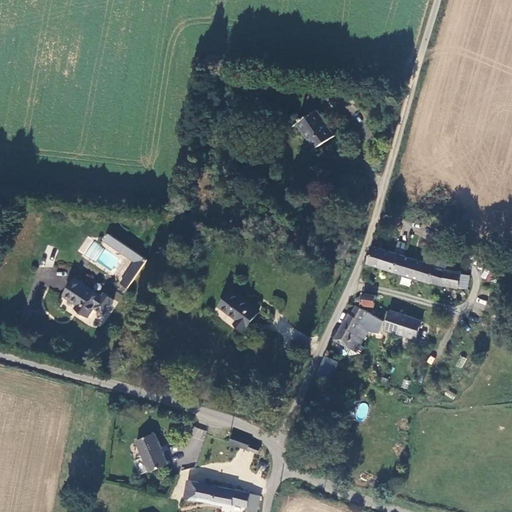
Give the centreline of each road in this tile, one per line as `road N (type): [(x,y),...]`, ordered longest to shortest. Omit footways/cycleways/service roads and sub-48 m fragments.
road 1 (unclassified): [(436,0),(361,259),(277,445)]
road 2 (unclassified): [(0,356),(205,412),(277,445)]
